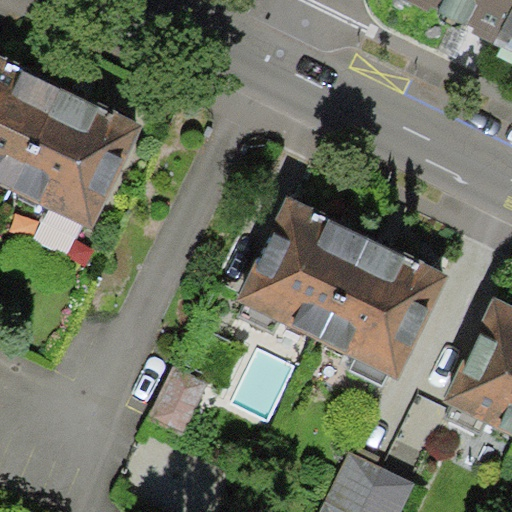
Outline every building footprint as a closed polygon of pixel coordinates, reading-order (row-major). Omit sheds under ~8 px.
[(412,0),(424,6),(426,1),(431,4),(435,5),(432,12),(435,22),(449,28),(459,25),(462,19),(471,23),(469,27),(492,39),(511,0),(412,0)] [(511,0),(492,39),(511,48),(511,0)] [(0,174),(12,181),(60,84),(34,71),(8,58),(7,60),(0,57),(0,174)] [(135,123),(111,112),(112,110),(81,94),(60,84),(12,181),(50,199),(41,217),(76,234),(84,216),(89,218),(135,123)] [(272,330),(281,312),(319,330),(366,233),(314,208),(313,210),(299,203),(289,198),(242,293),(247,295),(239,313),(272,330)] [(348,366),(382,383),(391,366),(395,368),(442,273),(432,268),(417,261),(418,259),(366,233),(319,330),(357,349),(348,366)] [(511,424),(511,307),(505,304),(496,299),(449,394),(454,396),(445,414),(479,431),(488,413),(511,424)] [(182,430),(206,380),(174,365),(150,414),(182,430)] [(350,451),(326,500),(350,511),(358,511),(381,466),(350,451)] [(397,511),(412,481),(381,466),(358,511),(397,511)] [(350,511),(326,500),(319,511),(350,511)]
